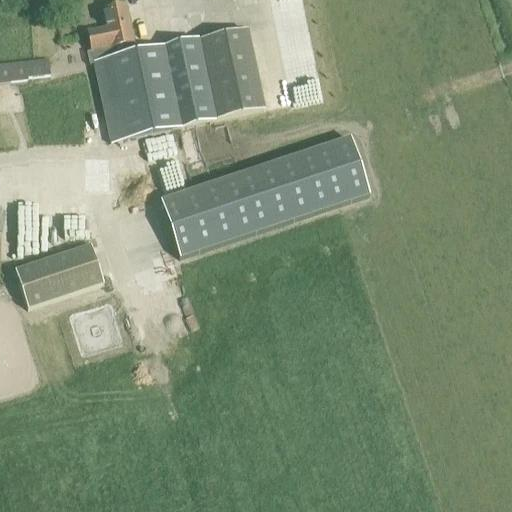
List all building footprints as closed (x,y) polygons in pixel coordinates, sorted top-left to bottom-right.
[(106,32),(86,36),(110,147),(264,115),(246,35),(127,60),(124,48),(133,47),(129,29),(130,29),(125,9),(102,14),(106,32)] [(25,82),(49,80),(47,64),(0,68),(0,92),(26,90),(25,82)] [(349,143),(159,206),(178,263),(368,200),(349,143)] [(0,256),(15,256),(13,194),(0,194),(0,256)] [(89,250),(14,276),(26,313),(102,288),(89,250)]
